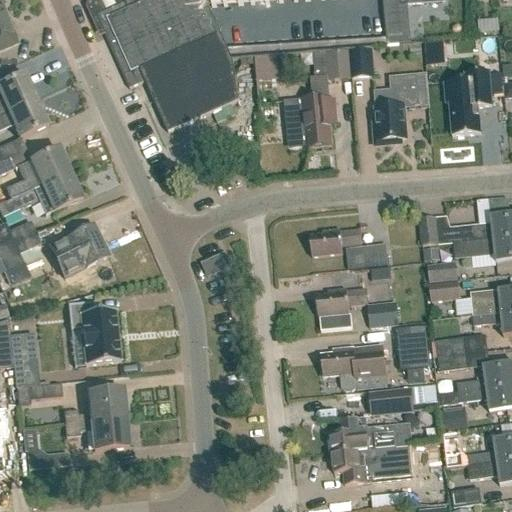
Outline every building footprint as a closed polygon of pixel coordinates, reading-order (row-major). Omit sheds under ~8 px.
[(238,104),(235,84),(232,62),(204,0),(133,0),(130,2),(128,0),(104,0),(94,5),(93,8),(96,17),(129,92),(145,85),(168,136),(239,104),(238,104)] [(387,40),(387,47),(399,46),(395,0),(393,0),(384,1),(387,40)] [(0,52),(17,46),(6,20),(6,19),(0,19),(0,52)] [(387,40),(371,42),(371,51),(387,50),(387,47),(387,40)] [(359,42),(348,43),(348,53),(349,53),(360,52),(359,42)] [(371,42),(359,42),(360,52),(371,51),(371,42)] [(348,43),(336,44),(337,54),(348,53),(348,43)] [(336,44),(325,45),(325,55),(327,55),(337,54),(336,44)] [(313,45),(302,46),(302,56),(314,56),(313,45)] [(325,45),(313,45),(314,56),(325,55),(325,45)] [(302,46),(290,47),(291,57),(302,56),(302,46)] [(278,47),(267,48),(268,59),(279,58),(278,47)] [(290,47),(278,47),(279,58),(291,57),(290,47)] [(267,48),(255,49),(256,60),(268,59),(267,48)] [(255,49),(244,50),(245,61),(256,60),(255,49)] [(244,50),(227,51),(231,62),(245,61),(244,50)] [(351,81),(373,79),(371,51),(349,53),(351,81)] [(337,54),(327,55),(330,83),(351,81),(349,53),(348,53),(337,54)] [(262,62),(266,82),(283,78),(279,59),(262,62)] [(466,84),(444,85),(446,106),(451,106),(452,117),(451,117),(453,139),(481,137),(479,110),(492,109),(490,74),(465,76),(466,84)] [(0,120),(37,104),(24,77),(0,88),(0,120)] [(375,149),(395,147),(395,143),(405,142),(403,112),(429,109),(427,77),(390,80),(391,93),(374,95),(377,123),(373,124),(375,149)] [(330,104),(327,79),(311,80),(313,100),(301,101),(303,122),(286,124),(289,150),(305,148),(305,151),(330,149),(328,129),(335,129),(332,104),(330,104)] [(48,129),(37,104),(0,120),(0,130),(11,125),(19,142),(48,129)] [(241,158),(252,157),(251,148),(240,149),(241,158)] [(36,179),(14,189),(19,200),(70,178),(58,152),(29,165),(36,179)] [(70,178),(19,200),(24,211),(39,205),(46,219),(53,216),(82,203),(70,178)] [(435,222),(420,223),(422,250),(438,248),(452,247),(465,245),(511,240),(511,217),(491,219),(492,231),(485,232),(485,228),(464,230),(464,233),(437,236),(435,222)] [(0,247),(11,242),(13,247),(36,237),(30,225),(9,234),(5,227),(0,229),(0,247)] [(69,239),(49,249),(64,281),(75,275),(108,259),(93,228),(69,239)] [(341,235),(340,232),(321,234),(321,238),(309,239),(311,260),(343,257),(342,249),(362,247),(360,233),(341,235)] [(36,249),(40,247),(36,237),(13,247),(11,242),(0,247),(0,264),(5,275),(24,267),(19,257),(36,249)] [(511,240),(465,245),(452,247),(454,261),(495,256),(496,265),(511,263),(511,240)] [(349,273),(364,271),(389,269),(386,247),(347,252),(349,273)] [(222,273),(229,270),(223,257),(202,267),(207,280),(222,273)] [(430,286),(458,283),(456,266),(428,269),(430,286)] [(378,270),(378,280),(395,279),(394,269),(378,270)] [(432,305),(460,301),(458,285),(430,288),(432,305)] [(347,295),(346,292),(327,294),(328,297),(315,298),(318,319),(349,316),(348,309),(368,307),(366,292),(347,295)] [(473,319),(511,315),(511,292),(471,296),(473,319)] [(372,331),(397,328),(395,305),(369,308),(372,331)] [(94,306),(68,309),(71,333),(82,332),(86,368),(86,369),(120,366),(120,364),(115,315),(115,314),(114,314),(95,316),(94,306)] [(503,339),(511,338),(511,315),(473,319),(474,329),(502,326),(503,339)] [(351,329),(350,317),(320,320),(321,333),(351,329)] [(401,364),(426,362),(423,327),(397,329),(401,364)] [(464,341),(436,345),(438,361),(466,357),(464,341)] [(386,378),(383,349),(362,351),(362,356),(353,357),(353,351),(333,353),(333,356),(321,358),(323,380),(339,378),(341,391),(346,394),(352,394),(357,389),(356,381),(386,378)] [(29,390),(38,390),(34,351),(11,353),(15,392),(17,392),(24,391),(29,390)] [(493,354),(495,364),(511,360),(511,358),(511,351),(493,354)] [(468,371),(466,357),(438,361),(440,375),(468,371)] [(457,387),(459,396),(511,388),(511,365),(483,370),(485,383),(457,387)] [(422,371),(406,373),(407,384),(423,383),(422,371)] [(30,404),(31,404),(62,400),(61,387),(38,390),(29,390),(30,404)] [(490,415),(511,411),(511,388),(459,396),(460,406),(488,402),(490,415)] [(31,408),(31,404),(30,404),(29,390),(24,391),(17,392),(18,409),(31,408)] [(408,394),(371,398),(374,417),(410,413),(437,410),(435,391),(408,394)] [(65,428),(126,422),(122,393),(88,396),(90,417),(78,418),(78,414),(64,415),(65,428)] [(126,422),(65,428),(67,441),(80,439),(80,435),(92,434),(94,455),(129,451),(126,422)] [(339,436),(330,437),(331,457),(391,451),(391,452),(409,450),(412,450),(410,428),(365,432),(364,422),(338,424),(339,436)] [(469,469),(511,463),(511,440),(494,443),(495,456),(468,460),(469,469)] [(391,451),(331,457),(333,477),(343,476),(344,488),(370,486),(369,475),(393,473),(411,471),(409,450),(391,452),(391,451)] [(439,451),(418,453),(420,468),(441,466),(439,451)] [(68,456),(37,460),(37,454),(27,455),(29,474),(69,469),(68,456)] [(500,488),(511,486),(511,463),(469,469),(467,470),(469,484),(499,479),(500,488)] [(450,495),(449,470),(421,471),(422,496),(450,495)] [(393,473),(369,475),(370,486),(394,484),(393,473)] [(454,511),(481,507),(479,491),(452,495),(454,511)] [(406,496),(370,499),(371,511),(407,508),(406,496)]
